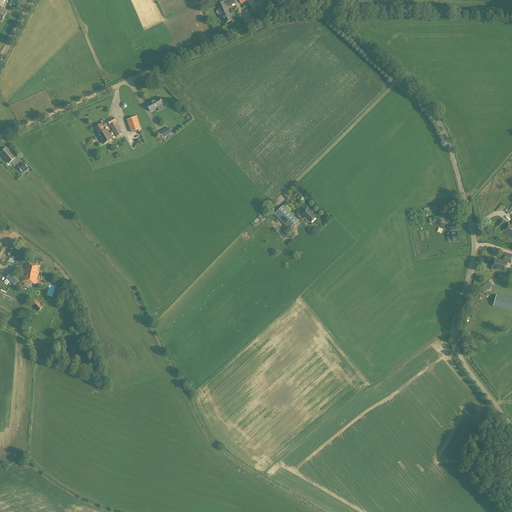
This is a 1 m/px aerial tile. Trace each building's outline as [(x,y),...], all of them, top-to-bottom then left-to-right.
[(222,0),(223,1),(216,5),(219,10),(217,10),(221,18),(222,18),(225,24),(232,21),(226,7),(236,3),(234,0),(222,0)] [(150,111),(163,104),(159,97),(146,105),(150,111)] [(126,120),(130,132),(141,129),(137,117),(126,120)] [(110,126),(117,137),(122,134),(116,123),(110,126)] [(107,135),(109,134),(107,130),(105,131),(101,124),(95,128),(99,135),(103,133),(105,136),(107,135)] [(168,128),(159,133),(162,139),(172,133),(168,128)] [(99,135),(98,135),(103,144),(112,139),(109,134),(107,135),(105,136),(103,133),(99,135)] [(6,149),(1,153),(9,163),(15,159),(6,149)] [(18,166),(23,174),(30,170),(25,162),(18,166)] [(298,220),(283,206),(274,215),(289,230),(298,220)] [(311,223),(316,217),(307,209),(302,214),(311,223)] [(494,259),(491,269),(504,273),(507,262),(494,259)] [(45,277),(39,276),(39,274),(38,274),(40,267),(26,263),(22,281),(37,284),(38,280),(44,282),(45,277)] [(488,281),(480,288),(483,293),(488,290),(489,292),(492,290),(490,288),(492,287),(488,281)] [(511,299),(496,295),(493,306),(511,311),(511,299)] [(31,305),(38,312),(43,307),(36,300),(31,305)] [(493,324),(502,318),(498,311),(489,317),(493,324)]
